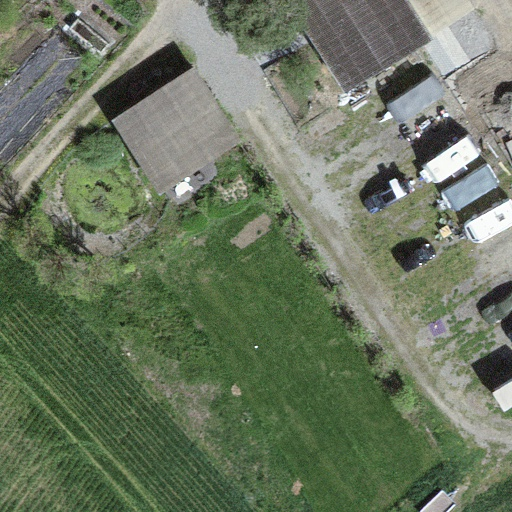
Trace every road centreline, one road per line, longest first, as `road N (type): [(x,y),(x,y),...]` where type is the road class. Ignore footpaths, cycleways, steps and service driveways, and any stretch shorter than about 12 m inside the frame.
road 1 (track): [(511,445),(458,428),(181,0)]
road 2 (track): [(180,0),(0,194)]
